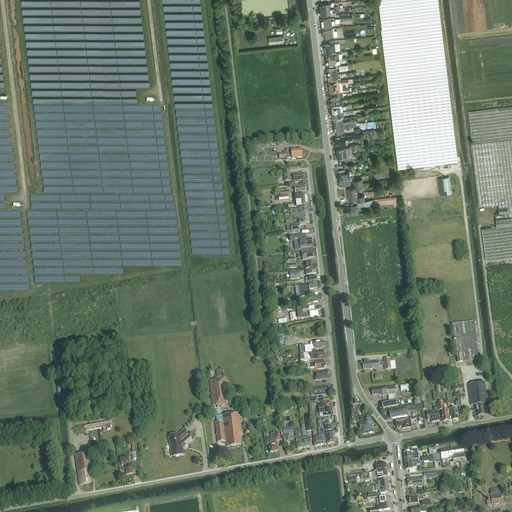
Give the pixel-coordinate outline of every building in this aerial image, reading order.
[(381,29),(398,169),(413,167),(414,174),(432,171),(432,165),(458,162),(438,0),(378,0),(382,29),(381,29)] [(339,6),(339,2),(332,2),(331,4),(330,4),(320,5),(320,10),(330,10),(330,7),(331,7),(331,6),(334,6),(334,9),(339,9),(339,6)] [(333,24),(333,23),(332,23),(331,17),(321,18),(322,28),(332,27),(332,25),(333,24)] [(334,28),(333,28),(323,30),(324,39),(333,37),(333,31),(334,31),(334,28)] [(284,43),(283,36),(269,38),(269,44),(284,43)] [(335,44),(335,41),(330,41),(330,44),(324,45),(325,53),(335,52),(334,44),(335,44)] [(340,87),(339,84),(339,81),(329,82),(330,89),(335,88),(335,87),(340,87)] [(498,204),(499,214),(495,214),(496,219),(497,227),(482,229),(486,261),(511,257),(511,106),(468,112),(472,144),(470,144),(479,207),(498,204)] [(337,126),(334,126),(335,134),(344,133),(344,128),(347,127),(347,130),(350,129),(349,124),(346,125),(341,125),(340,126),(340,127),(337,127),(337,126)] [(352,140),(352,136),(341,137),(341,138),(335,139),(336,144),(340,144),(340,145),(346,144),(345,140),(352,140)] [(347,148),(336,149),(337,159),(348,158),(348,155),(350,155),(350,151),(350,148),(347,148)] [(282,160),(287,159),(292,159),(292,160),(296,159),(295,158),(302,158),(301,149),(296,150),(296,149),(286,150),(287,152),(284,152),(284,154),(279,154),(280,158),(282,158),(282,160)] [(284,182),(293,181),(293,183),(299,182),(299,181),(305,180),(304,174),(298,175),(298,174),(291,175),(290,171),(285,171),(283,171),(284,179),(284,182)] [(443,191),(450,190),(449,177),(442,178),(443,191)] [(364,189),(363,184),(354,185),(355,188),(347,189),(348,195),(358,193),(357,190),(364,189)] [(358,193),(348,195),(349,201),(356,199),(357,202),(365,201),(365,196),(358,197),(358,193)] [(357,205),(343,207),(344,213),(348,213),(348,214),(351,213),(352,213),(352,212),(356,212),(355,209),(357,209),(357,205)] [(287,228),(290,227),(290,228),(292,228),(292,231),(300,230),(300,226),(306,225),(306,224),(310,223),(309,219),(298,220),(295,220),(293,220),(293,224),(287,225),(287,228)] [(299,235),(290,237),(290,242),(294,241),(296,251),(301,250),(301,248),(307,248),(308,247),(311,246),(311,245),(312,245),(312,240),(310,241),(310,238),(305,239),(305,235),(299,235)] [(302,252),(303,260),(308,259),(308,258),(314,258),(313,252),(308,252),(302,252)] [(307,285),(300,286),(301,294),(302,294),(303,297),(310,296),(310,290),(317,289),(317,282),(306,283),(307,285)] [(321,316),(320,310),(314,310),(309,310),(309,307),(303,308),(304,314),(309,313),(310,318),(315,317),(315,316),(321,316)] [(455,354),(452,355),(453,363),(479,360),(475,326),(478,326),(477,321),(476,321),(451,324),(452,324),(455,354)] [(284,334),(276,334),(276,345),(284,345),(284,334)] [(314,342),(314,343),(310,343),(311,346),(305,346),(306,353),(312,352),(311,349),(314,349),(323,349),(323,348),(324,347),(324,343),(322,343),(322,341),(314,342)] [(325,358),(325,352),(311,353),(300,354),(301,360),(312,359),(312,357),(316,357),(316,359),(325,358)] [(395,361),(390,361),(390,359),(384,360),(385,371),(396,369),(395,361)] [(380,368),(379,361),(369,362),(369,360),(364,361),(365,364),(363,364),(364,370),(380,368)] [(327,367),(326,362),(325,362),(324,361),(315,362),(310,363),(311,368),(316,368),(316,370),(325,369),(325,367),(327,367)] [(309,381),(315,380),(315,381),(327,379),(326,378),(328,377),(327,373),(326,373),(326,372),(316,373),(313,374),(313,375),(308,376),(309,381)] [(230,404),(226,378),(210,380),(214,406),(230,404)] [(476,384),(482,416),(486,415),(485,409),(486,409),(485,403),(488,403),(485,382),(476,384)] [(476,384),(468,385),(471,406),(474,405),(474,406),(475,406),(475,411),(477,411),(477,416),(482,416),(476,384)] [(330,392),(329,388),(328,388),(327,387),(311,389),(312,396),(328,394),(328,393),(330,392)] [(383,395),(383,396),(389,395),(389,396),(396,395),(395,387),(372,390),(373,395),(379,395),(379,396),(383,395)] [(416,401),(414,402),(414,405),(421,404),(422,404),(420,395),(415,396),(416,401)] [(280,397),(282,406),(289,405),(288,401),(285,402),(284,396),(280,397)] [(449,421),(447,408),(444,409),(443,402),(438,403),(439,411),(442,410),(443,413),(441,413),(442,414),(441,414),(442,417),(443,422),(449,421)] [(412,412),(417,411),(422,410),(421,404),(414,405),(405,406),(406,409),(389,412),(391,419),(392,420),(408,417),(407,413),(412,412)] [(434,411),(426,412),(428,421),(431,420),(432,423),(440,421),(438,407),(434,408),(434,411)] [(458,415),(458,408),(450,409),(451,416),(452,416),(452,420),(458,420),(458,415)] [(241,434),(242,434),(242,432),(245,431),(245,426),(241,426),(239,413),(223,415),(223,422),(215,423),(218,443),(226,442),(227,447),(241,445),(241,439),(242,439),(241,434)] [(374,425),(370,419),(368,416),(359,417),(361,425),(360,425),(360,429),(362,429),(363,435),(368,434),(373,433),(372,426),(374,425)] [(418,417),(413,417),(411,418),(410,418),(410,419),(397,422),(398,430),(402,429),(402,430),(412,428),(411,420),(412,420),(412,421),(416,420),(416,422),(420,422),(420,419),(424,419),(424,416),(423,416),(419,416),(418,417)] [(325,425),(326,434),(327,445),(335,443),(334,438),(335,437),(334,432),(330,433),(330,431),(332,431),(331,424),(325,425)] [(298,449),(304,449),(303,438),(300,438),(299,435),(301,435),(301,429),(295,429),(296,440),(298,449)] [(180,434),(169,436),(171,450),(172,451),(173,450),(173,451),(172,452),(172,453),(172,454),(172,455),(173,456),(174,456),(174,457),(183,455),(182,447),(184,445),(185,446),(192,441),(192,440),(189,436),(184,430),(180,434)] [(272,438),(267,439),(268,445),(270,453),(271,453),(273,453),(273,452),(275,452),(275,453),(277,452),(278,452),(276,443),(276,441),(281,440),(279,433),(274,434),(271,435),(272,438)] [(463,448),(452,450),(453,458),(453,460),(465,458),(463,448)] [(410,461),(414,461),(413,460),(419,459),(418,449),(412,450),(412,453),(404,454),(404,459),(410,458),(410,461)] [(442,460),(453,458),(452,450),(440,452),(442,460)] [(93,473),(90,453),(89,453),(75,455),(80,486),(92,484),(91,478),(92,478),(92,474),(93,473)] [(139,469),(138,463),(132,464),(132,465),(130,465),(128,458),(120,459),(122,466),(125,465),(127,475),(134,474),(133,470),(139,469)] [(417,469),(416,465),(420,465),(420,461),(419,461),(419,460),(414,461),(410,461),(410,458),(404,459),(406,471),(417,469)] [(377,472),(386,471),(386,464),(380,464),(380,463),(376,464),(377,471),(374,471),(374,472),(377,472)] [(412,480),(408,481),(408,486),(414,486),(414,487),(418,486),(418,487),(424,486),(423,477),(412,478),(412,480)] [(376,491),(379,491),(379,493),(389,492),(388,481),(378,482),(379,485),(375,486),(376,491)] [(491,501),(487,502),(487,506),(502,504),(500,493),(490,494),(491,501)] [(423,500),(423,496),(417,497),(417,496),(415,496),(415,497),(410,497),(410,504),(419,503),(418,501),(423,500)] [(377,498),(376,499),(377,505),(378,505),(381,505),(387,504),(390,504),(389,499),(389,497),(386,497),(380,498),(377,498)]
